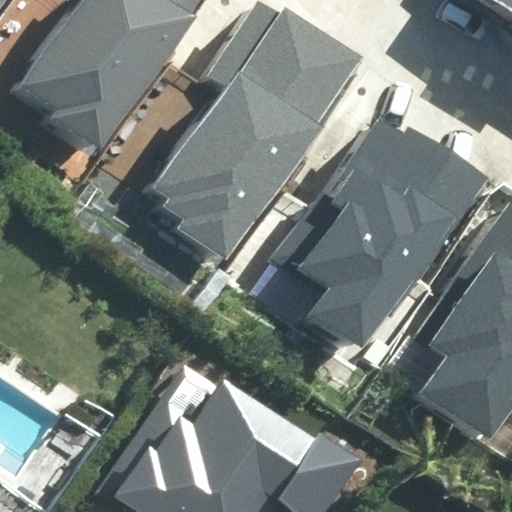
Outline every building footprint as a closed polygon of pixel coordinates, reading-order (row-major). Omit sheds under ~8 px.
[(175,0),(58,0),(6,81),(41,104),(32,118),(79,149),(175,0)] [(340,58),(250,0),(236,0),(190,72),(199,78),(132,180),(179,211),(167,229),(210,257),(340,58)] [(511,0),(462,0),(511,32),(511,0)] [(455,174),(362,117),(271,264),(304,284),(288,309),(348,346),(455,174)] [(511,205),(492,194),(405,338),(430,353),(409,388),(508,448),(511,441),(511,205)] [(106,413),(82,399),(68,424),(90,438),(106,413)] [(320,404),(302,433),(354,466),(373,437),(320,404)]
